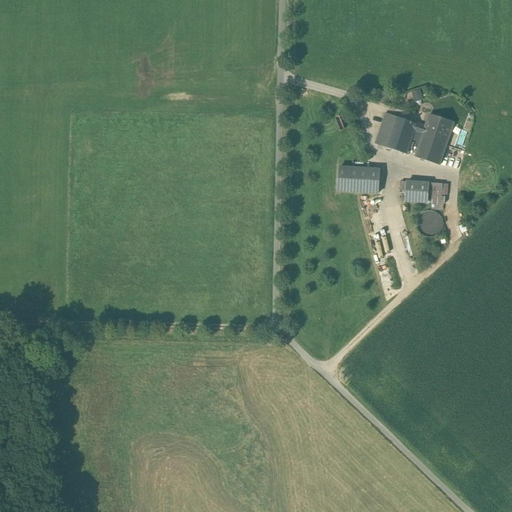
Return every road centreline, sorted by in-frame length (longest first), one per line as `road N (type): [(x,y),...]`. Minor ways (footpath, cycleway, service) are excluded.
road 1 (unclassified): [(466,511),(276,327),(283,0)]
road 2 (track): [(276,327),(0,321)]
